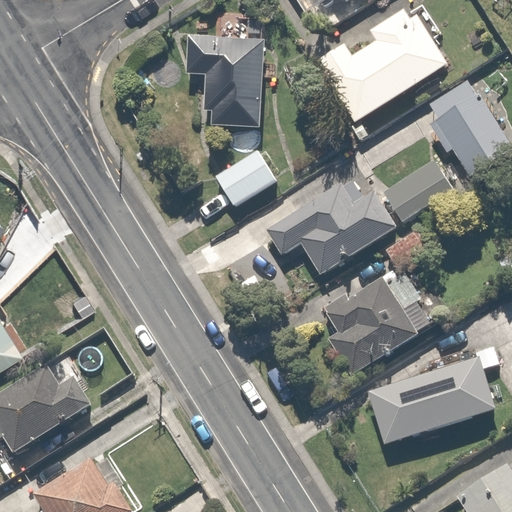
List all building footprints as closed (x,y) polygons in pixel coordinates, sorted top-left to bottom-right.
[(360,0),(328,0),(337,14),(360,0)] [(352,50),(318,73),(359,135),(453,73),(414,14),(376,39),(382,49),(360,63),(352,50)] [(280,48),(187,43),(185,85),(212,86),(209,139),(275,143),(280,48)] [(443,129),(432,137),(469,195),(511,167),(511,151),(473,92),(435,116),(443,129)] [(259,159),(211,188),(231,221),(280,192),(259,159)] [(438,173),(390,205),(405,228),(453,196),(438,173)] [(344,200),(261,250),(275,274),(300,260),(317,288),(398,240),(376,204),(355,217),(344,200)] [(321,353),(345,389),(414,342),(403,325),(420,314),(399,282),(328,330),(336,343),(321,353)] [(511,297),(495,307),(511,338),(511,297)] [(484,374),(361,402),(373,455),(496,427),(484,374)] [(0,456),(9,471),(94,418),(79,394),(61,405),(45,379),(0,405),(0,456)] [(127,511),(117,497),(111,501),(86,464),(29,503),(34,511),(127,511)] [(511,511),(511,489),(506,479),(450,511),(511,511)]
